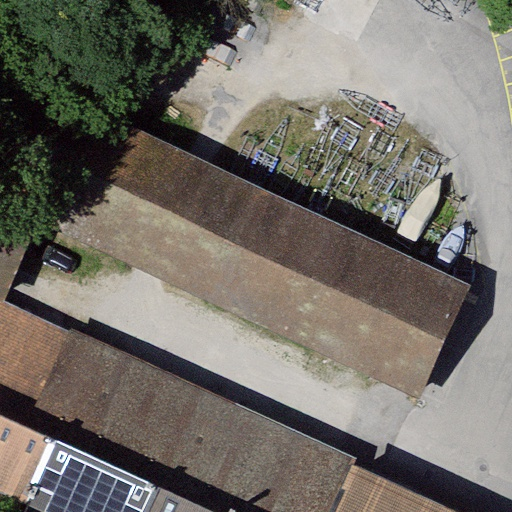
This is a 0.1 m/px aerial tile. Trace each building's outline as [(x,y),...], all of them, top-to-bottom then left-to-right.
[(45,225),(433,404),(484,294),(96,115),(45,225)] [(0,415),(35,432),(81,336),(16,307),(0,300),(0,415)] [(167,494),(213,395),(81,336),(35,432),(70,449),(167,494)] [(349,511),(366,472),(368,466),(213,395),(167,494),(178,499),(204,511),(349,511)] [(0,491),(40,510),(70,449),(35,432),(0,415),(0,491)] [(44,511),(171,511),(178,499),(167,494),(70,449),(40,510),(44,511)] [(451,511),(366,472),(349,511),(451,511)] [(204,511),(178,499),(171,511),(204,511)]
